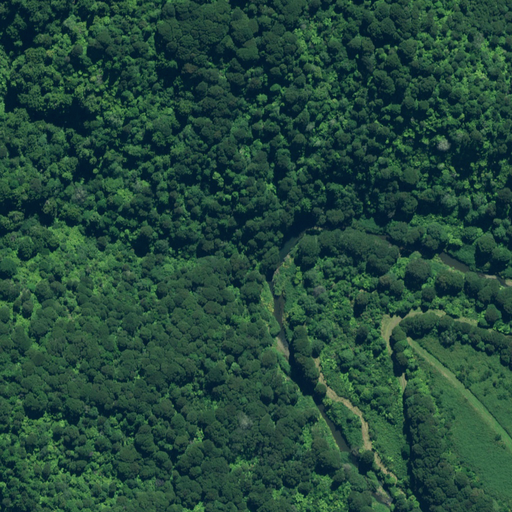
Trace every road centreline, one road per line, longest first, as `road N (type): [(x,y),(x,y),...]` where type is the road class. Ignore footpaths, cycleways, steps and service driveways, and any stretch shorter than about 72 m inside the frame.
road 1 (track): [(511,337),(414,310),(387,333),(402,378),(407,491),(422,511)]
road 2 (track): [(396,318),(511,440)]
